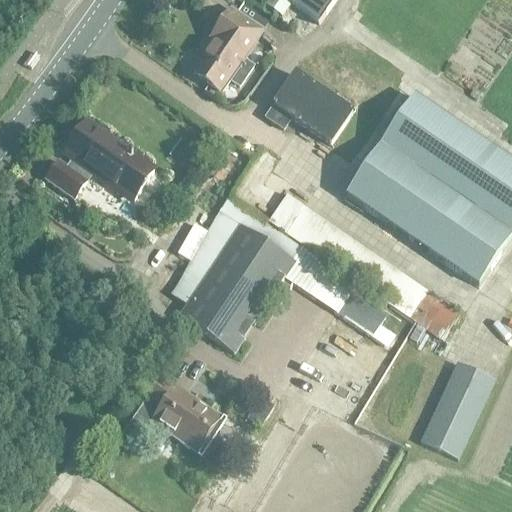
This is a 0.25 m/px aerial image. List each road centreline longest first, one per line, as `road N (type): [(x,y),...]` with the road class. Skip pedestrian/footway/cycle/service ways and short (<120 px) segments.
road 1 (tertiary): [(0,146),(111,0)]
road 2 (unknown): [(345,6),(240,130)]
